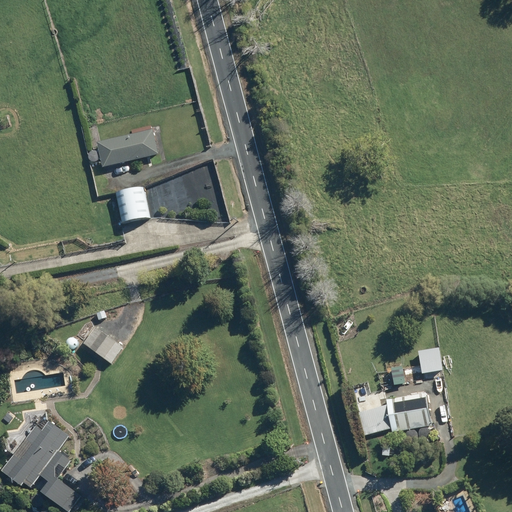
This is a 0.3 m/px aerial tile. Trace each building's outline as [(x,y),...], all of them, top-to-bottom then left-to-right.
[(100,144),(106,169),(163,155),(157,130),(100,144)] [(145,189),(118,194),(124,224),(151,219),(145,189)] [(126,348),(98,328),(86,345),(114,365),(126,348)] [(404,377),(424,372),(422,364),(402,369),(404,377)] [(394,428),(395,433),(435,427),(429,394),(390,401),(391,407),(364,414),(369,435),(394,428)] [(36,486),(70,511),(73,511),(84,497),(61,479),(74,462),(62,453),(73,437),(54,422),(46,432),(40,427),(5,472),(26,488),(28,484),(34,489),(36,486)]
